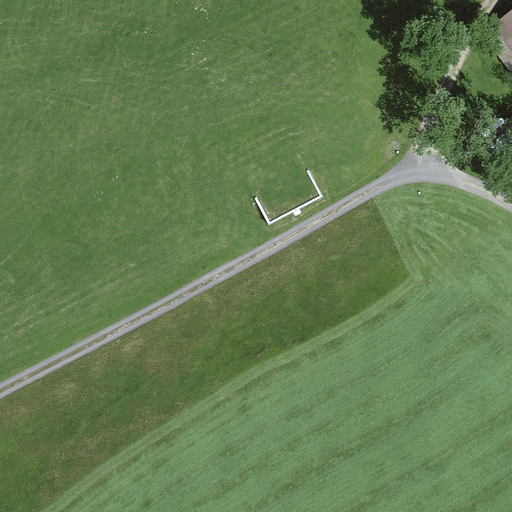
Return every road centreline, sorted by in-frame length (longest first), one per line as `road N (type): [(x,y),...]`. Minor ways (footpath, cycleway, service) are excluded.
road 1 (track): [(0,392),(408,176),(464,181),(511,205)]
road 2 (track): [(423,174),(437,104),(494,0)]
